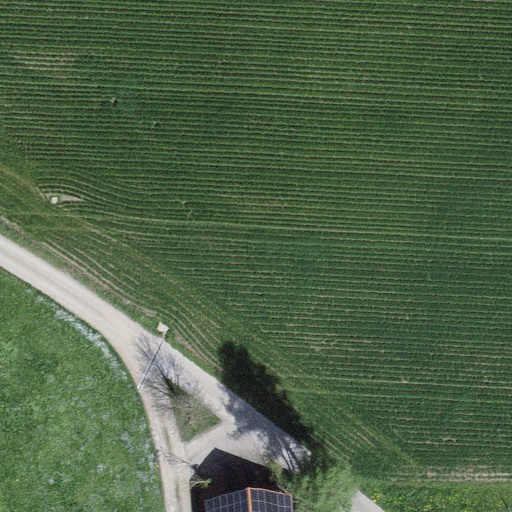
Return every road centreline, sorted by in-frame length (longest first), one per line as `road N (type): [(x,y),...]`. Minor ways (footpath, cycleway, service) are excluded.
road 1 (track): [(139,348),(361,511)]
road 2 (track): [(0,254),(139,348)]
